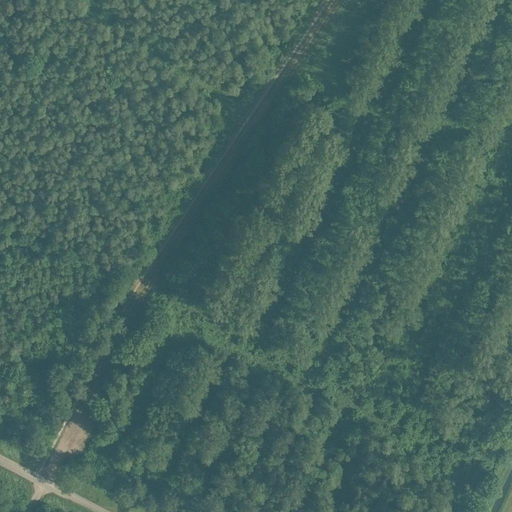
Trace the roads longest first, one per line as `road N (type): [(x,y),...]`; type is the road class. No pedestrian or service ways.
road 1 (track): [(42,481),(125,317),(336,0)]
road 2 (track): [(285,63),(381,120),(511,137)]
road 3 (track): [(251,122),(97,0)]
